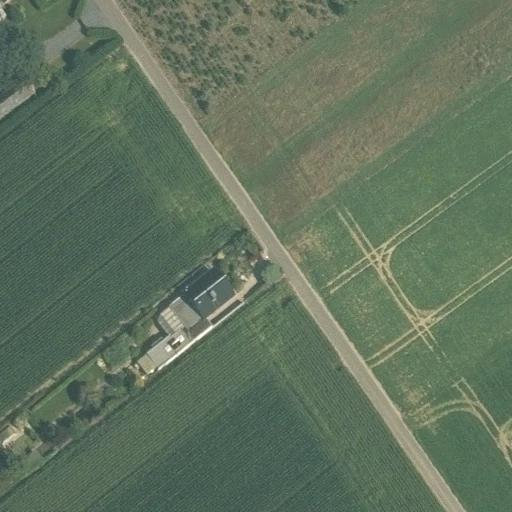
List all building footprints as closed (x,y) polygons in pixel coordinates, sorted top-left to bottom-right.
[(0,0),(0,9),(12,0),(0,0)] [(23,84),(0,101),(0,121),(32,97),(23,84)] [(214,275),(182,300),(201,323),(201,324),(204,321),(232,298),(214,275)] [(201,323),(182,300),(170,309),(186,329),(189,333),(201,323)] [(170,309),(159,318),(156,326),(168,340),(170,342),(179,335),(186,329),(170,309)] [(201,323),(189,333),(186,329),(179,335),(189,348),(211,330),(204,321),(201,324),(201,323)] [(168,340),(145,358),(157,374),(189,348),(179,335),(170,342),(168,340)]
